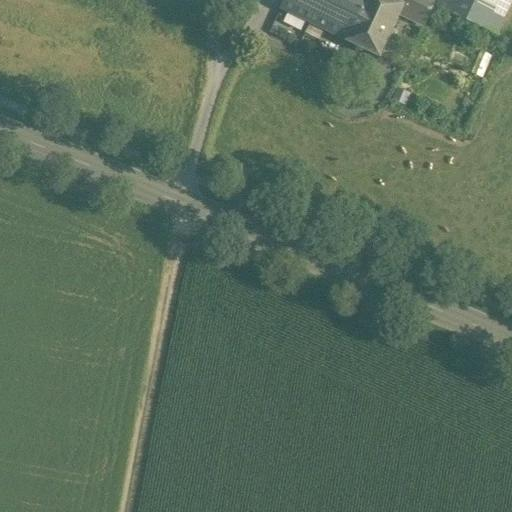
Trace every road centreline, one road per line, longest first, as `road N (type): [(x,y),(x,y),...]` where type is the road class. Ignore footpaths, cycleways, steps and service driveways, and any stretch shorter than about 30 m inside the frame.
road 1 (secondary): [(0,126),(511,338)]
road 2 (track): [(186,201),(129,511)]
